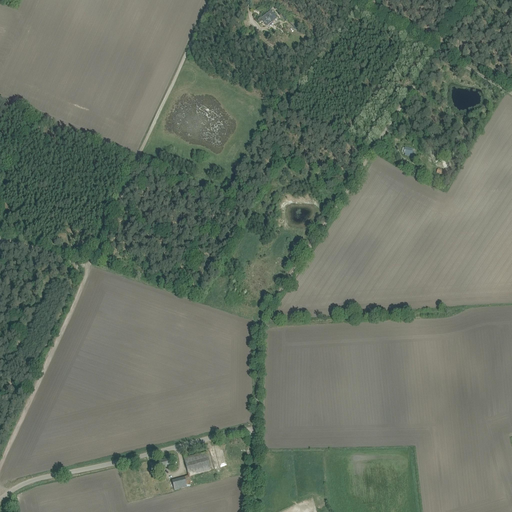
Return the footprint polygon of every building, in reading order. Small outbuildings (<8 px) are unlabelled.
[(261,19),(266,26),(277,18),(271,11),(261,19)] [(412,150),(410,149),(405,148),(404,153),(405,154),(405,155),(410,156),(414,157),(414,152),(413,152),(414,150),(412,150)] [(206,452),(183,458),(185,463),(187,472),(188,476),(211,470),(206,452)] [(150,464),(152,469),(152,471),(170,466),(169,464),(168,459),(150,464)] [(190,482),(188,476),(172,481),(174,491),(187,487),(187,485),(190,484),(190,482)]
